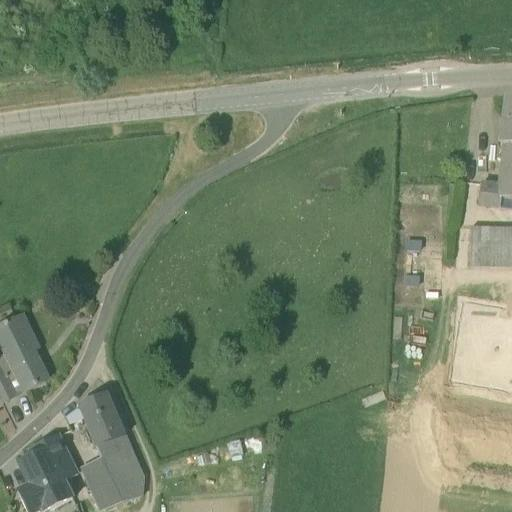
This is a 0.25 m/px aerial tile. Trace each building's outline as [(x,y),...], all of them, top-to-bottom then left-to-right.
[(511,96),(507,97),(500,148),(505,148),(500,189),(481,186),(478,207),(499,209),(500,201),(511,201),(511,96)] [(511,229),(471,229),(471,268),(511,268),(511,229)] [(46,382),(32,354),(40,350),(24,316),(0,328),(0,352),(2,358),(0,358),(0,401),(1,404),(46,382)] [(78,407),(101,461),(80,470),(98,511),(103,511),(141,498),(143,483),(106,395),(78,407)] [(64,483),(77,477),(58,438),(29,452),(32,458),(17,465),(28,488),(17,493),(26,511),(49,511),(72,501),(64,483)]
